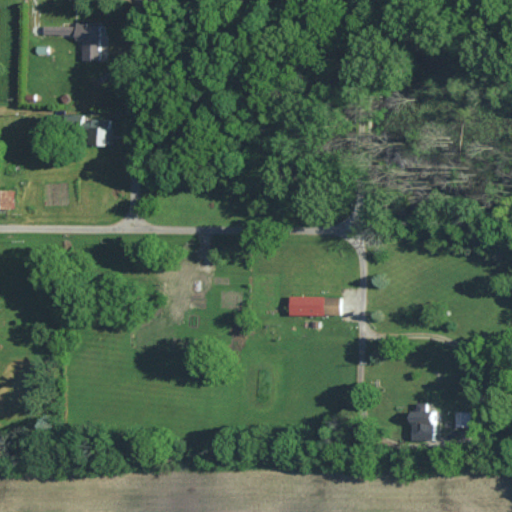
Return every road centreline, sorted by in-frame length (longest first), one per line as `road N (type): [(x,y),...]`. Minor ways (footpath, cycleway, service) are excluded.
road 1 (residential): [(469,444),(357,433),(362,253),(353,233),(365,0)]
road 2 (residential): [(353,233),(0,226)]
road 3 (residential): [(133,227),(137,0)]
road 4 (residential): [(469,444),(480,398),(454,351),(360,336)]
